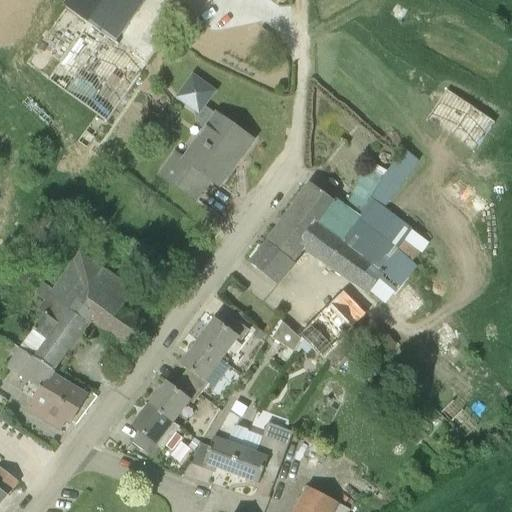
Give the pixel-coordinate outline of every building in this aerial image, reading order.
[(89,24),(49,80),(108,122),(148,66),(89,24)] [(184,160),(176,154),(160,175),(196,201),(211,180),(219,186),(252,140),(204,106),(212,94),(192,80),(178,100),(198,113),(199,120),(208,126),(184,160)] [(454,131),(481,148),(499,121),(472,104),(454,131)] [(88,148),(95,138),(85,131),(78,141),(88,148)] [(398,253),(414,230),(384,207),(419,161),(407,151),(386,174),(359,220),(342,241),(320,224),(303,251),(332,272),(369,296),(371,293),(385,304),(417,267),(398,253)] [(359,220),(386,174),(370,164),(345,209),(311,184),(268,243),(294,264),(303,251),(320,224),(342,241),(359,220)] [(294,264),(268,243),(252,263),(279,286),(296,266),(294,264)] [(29,328),(47,342),(35,357),(54,369),(90,320),(105,331),(123,308),(136,292),(80,251),(53,290),(44,283),(36,294),(45,300),(39,308),(41,311),(29,328)] [(365,317),(344,293),(330,307),(351,330),(365,317)] [(353,332),(351,330),(330,307),(328,305),(297,336),(304,341),(311,350),(322,362),(353,332)] [(123,308),(105,331),(126,347),(144,324),(123,308)] [(241,341),(249,331),(229,316),(222,326),(215,321),(199,343),(222,361),(239,340),(241,341)] [(297,336),(297,335),(283,323),(273,339),(296,353),(296,352),(304,341),(297,336)] [(265,334),(257,328),(252,335),(260,341),(265,334)] [(388,335),(376,345),(385,356),(397,345),(388,335)] [(296,352),(298,353),(301,349),(306,354),(311,350),(304,341),(296,352)] [(15,356),(21,348),(14,343),(8,352),(15,356)] [(205,382),(222,361),(199,343),(182,365),(189,370),(181,379),(201,394),(209,385),(205,382)] [(69,426),(79,410),(87,397),(50,375),(54,369),(35,357),(21,348),(15,356),(6,369),(39,389),(26,411),(59,431),(65,423),(69,426)] [(194,404),(201,394),(181,379),(173,388),(167,384),(150,406),(174,424),(175,424),(191,402),(194,404)] [(404,398),(395,392),(388,403),(396,409),(404,398)] [(152,458),(160,448),(164,450),(180,428),(175,424),(174,424),(150,406),(134,427),(140,432),(132,442),(152,458)] [(230,473),(241,446),(226,441),(241,419),(229,412),(215,436),(210,448),(200,444),(190,464),(203,469),(204,463),(230,473)] [(1,449),(7,441),(0,435),(0,433),(8,423),(0,417),(0,466),(9,455),(1,449)] [(259,484),(261,479),(274,485),(293,433),(268,424),(256,452),(241,446),(230,473),(259,484)] [(461,444),(457,431),(446,434),(450,447),(461,444)] [(195,451),(201,443),(194,438),(188,447),(195,451)] [(0,503),(5,498),(18,482),(0,467),(0,503)] [(334,511),(339,504),(309,488),(295,511),(334,511)]
